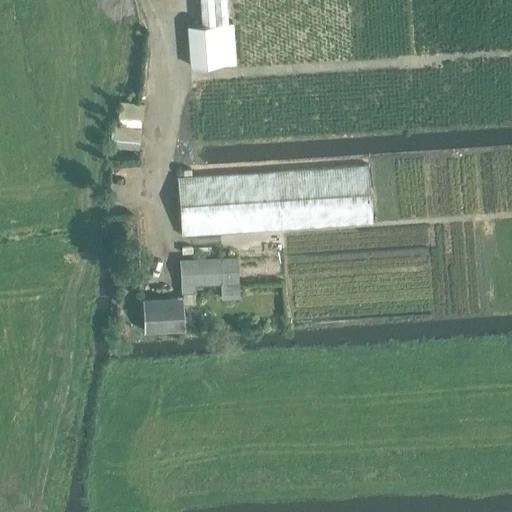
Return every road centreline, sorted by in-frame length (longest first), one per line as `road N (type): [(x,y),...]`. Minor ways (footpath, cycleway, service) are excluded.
road 1 (track): [(33,511),(95,144),(127,46),(124,0)]
road 2 (track): [(150,79),(511,54)]
